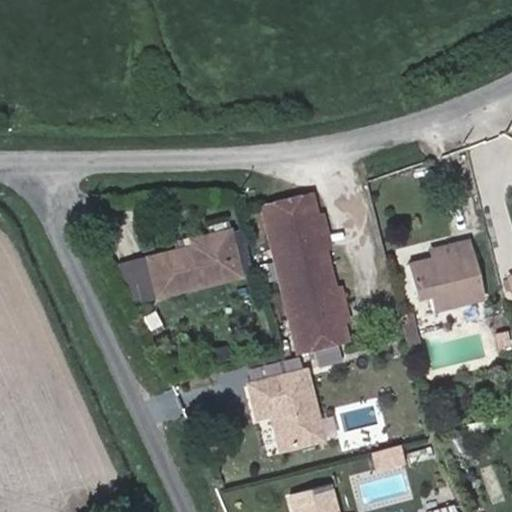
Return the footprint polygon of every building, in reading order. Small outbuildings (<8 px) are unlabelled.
[(285,282),(334,269),(330,253),(324,224),(319,203),(269,212),(285,282)] [(324,224),(330,253),(345,251),(338,222),(324,224)] [(200,258),(157,267),(166,305),(244,285),(234,240),(198,248),(200,258)] [(457,253),(460,263),(437,268),(416,273),(423,306),(444,301),(447,316),(491,306),(477,249),(457,253)] [(435,257),(437,268),(460,263),(457,253),(435,257)] [(304,363),(352,350),(346,324),(339,294),(334,269),(285,282),(304,363)] [(339,294),(346,324),(360,321),(354,290),(339,294)] [(447,316),(444,301),(423,306),(426,321),(447,316)] [(313,381),(254,395),(261,427),(271,426),(280,458),(326,447),(313,381)] [(404,445),(373,450),(376,468),(407,463),(404,445)] [(335,511),(331,500),(296,511),(335,511)]
